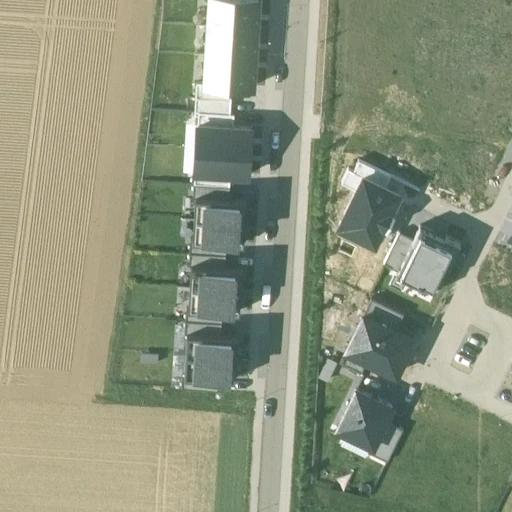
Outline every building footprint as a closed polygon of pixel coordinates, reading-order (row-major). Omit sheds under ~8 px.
[(210,0),(209,24),(257,27),(258,0),(210,0)] [(209,24),(207,54),(255,57),(257,27),(209,24)] [(207,54),(205,83),(232,85),(253,86),(255,57),(207,54)] [(232,99),(232,85),(205,83),(197,83),(196,97),(232,99)] [(231,113),(232,99),(196,97),(195,111),(231,113)] [(198,123),(196,147),(249,150),(251,126),(198,123)] [(248,174),(249,150),(196,147),(195,171),(248,174)] [(353,170),(386,186),(391,175),(359,159),(353,170)] [(353,170),(348,167),(341,182),(356,189),(339,225),(375,242),(383,226),(387,228),(395,212),(391,210),(399,192),(386,186),(353,170)] [(196,196),(195,217),(245,220),(246,198),(196,196)] [(244,242),(245,220),(195,217),(194,240),(244,242)] [(398,270),(396,273),(419,285),(420,282),(437,290),(461,243),(445,235),(444,237),(420,226),(414,238),(398,270)] [(414,238),(400,231),(384,263),(398,270),(414,238)] [(191,263),(190,285),(241,288),(242,267),(191,263)] [(240,310),(241,288),(190,285),(189,307),(240,310)] [(403,313),(371,298),(363,313),(396,329),(403,313)] [(367,360),(396,374),(414,338),(396,329),(363,313),(345,349),(367,360)] [(187,331),(186,353),(237,356),(239,334),(187,331)] [(367,360),(345,349),(340,362),(361,372),(367,360)] [(236,379),(237,356),(186,353),(184,375),(236,379)] [(356,385),(335,429),(374,447),(386,421),(395,403),(356,385)] [(403,429),(386,421),(374,447),(391,455),(403,429)]
